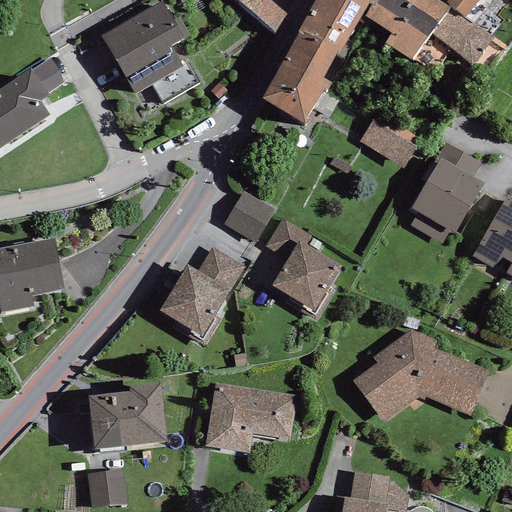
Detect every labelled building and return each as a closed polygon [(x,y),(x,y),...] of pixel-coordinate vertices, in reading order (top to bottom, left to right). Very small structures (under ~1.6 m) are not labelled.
[(235,0),(274,32),(287,15),(269,0),(235,0)] [(365,0),(315,0),(299,30),(337,52),(340,53),(368,3),(369,2),(365,0)] [(378,0),(374,7),(372,5),(365,16),(391,34),(385,43),(413,61),(449,8),(437,0),(378,0)] [(493,0),(447,0),(446,2),(466,17),(478,0),(489,0),(493,2),(493,0)] [(162,1),(100,35),(134,94),(182,66),(171,46),(183,40),(183,39),(173,21),(162,1)] [(179,17),(173,21),(183,39),(189,36),(179,17)] [(337,52),(299,30),(261,99),(306,125),(309,120),(306,119),(323,89),(327,91),(331,84),(321,79),(337,52)] [(50,58),(32,71),(47,94),(63,83),(60,73),(50,58)] [(30,69),(0,88),(0,148),(50,116),(40,101),(48,96),(47,94),(32,71),(30,69)] [(373,118),(359,142),(403,168),(417,146),(373,118)] [(433,162),(437,164),(440,158),(472,177),(480,164),(445,143),(433,162)] [(472,177),(440,158),(437,164),(411,208),(419,212),(449,230),(454,233),(483,183),(472,177)] [(274,211),(243,192),(224,224),(255,243),(274,211)] [(511,198),(507,195),(472,256),(504,275),(505,273),(511,263),(511,264),(511,198)] [(441,244),(449,230),(419,212),(411,226),(441,244)] [(311,237),(282,219),(265,247),(286,260),(298,241),(306,245),(311,237)] [(54,238),(0,248),(0,312),(33,307),(31,295),(63,289),(54,238)] [(286,260),(271,286),(288,296),(285,303),(315,321),(331,293),(326,290),(341,266),(306,245),(298,241),(286,260)] [(197,271),(229,290),(243,266),(212,247),(197,271)] [(187,265),(159,311),(177,321),(172,327),(203,345),(220,319),(214,315),(229,290),(197,271),(187,265)] [(351,380),(383,422),(418,398),(423,400),(425,397),(469,417),(489,372),(433,349),(437,342),(412,329),(372,357),(376,363),(351,380)] [(166,442),(161,389),(160,383),(129,387),(129,392),(88,396),(93,449),(166,442)] [(296,396),(215,383),(208,427),(205,447),(248,453),(252,433),(289,439),(296,396)] [(121,470),(86,474),(91,508),(126,504),(121,470)] [(389,477),(354,472),(350,498),(385,504),(385,502),(389,480),(389,477)] [(405,511),(408,496),(389,480),(385,502),(385,504),(387,504),(386,510),(400,511),(405,511)] [(350,498),(343,497),(341,511),(385,511),(386,510),(387,504),(385,504),(350,498)]
